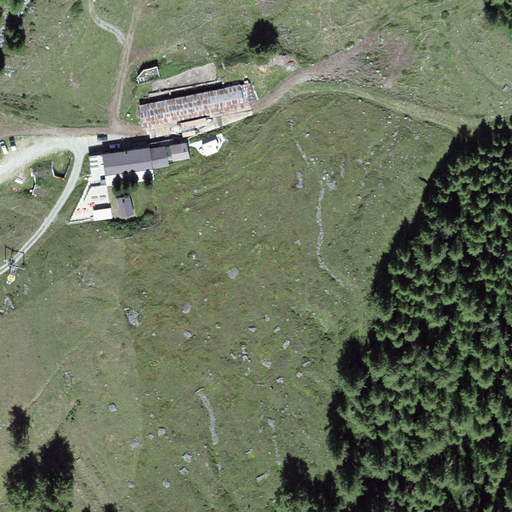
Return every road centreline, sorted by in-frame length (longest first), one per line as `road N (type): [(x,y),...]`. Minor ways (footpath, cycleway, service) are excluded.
road 1 (track): [(77,144),(140,136),(313,89),(354,92),(465,131),(511,130)]
road 2 (track): [(77,144),(69,185),(0,269)]
road 3 (track): [(114,139),(114,84),(127,23),(144,0)]
